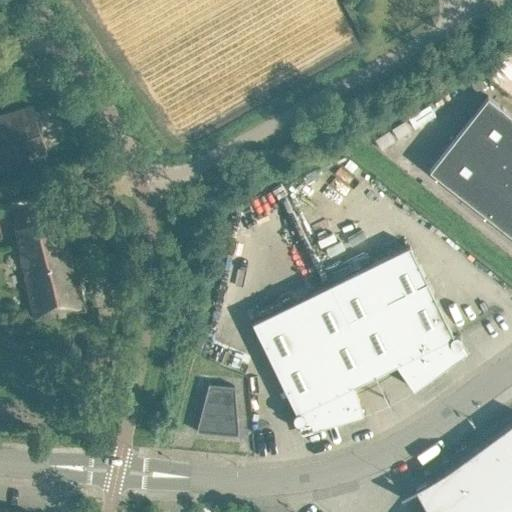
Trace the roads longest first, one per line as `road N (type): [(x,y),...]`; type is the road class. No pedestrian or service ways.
road 1 (unclassified): [(116,471),(279,482),(337,471),(391,451),(511,366)]
road 2 (unclassified): [(143,196),(499,0)]
road 3 (unclassified): [(143,196),(104,104),(33,0)]
